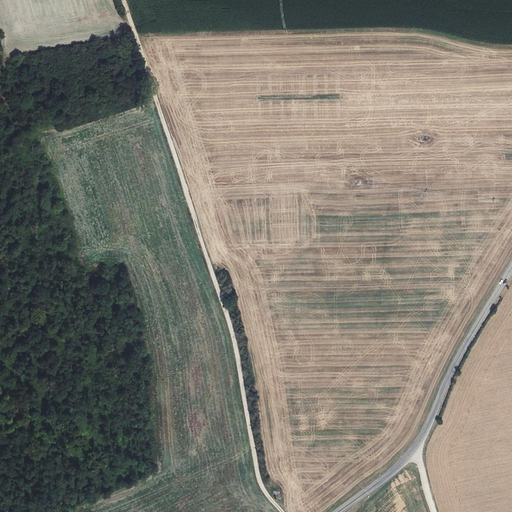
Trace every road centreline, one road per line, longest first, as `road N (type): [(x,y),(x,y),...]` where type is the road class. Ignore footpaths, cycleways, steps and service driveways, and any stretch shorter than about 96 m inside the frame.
road 1 (track): [(283,511),(261,484),(237,347),(123,0)]
road 2 (unclassified): [(337,511),(415,452),(511,261)]
